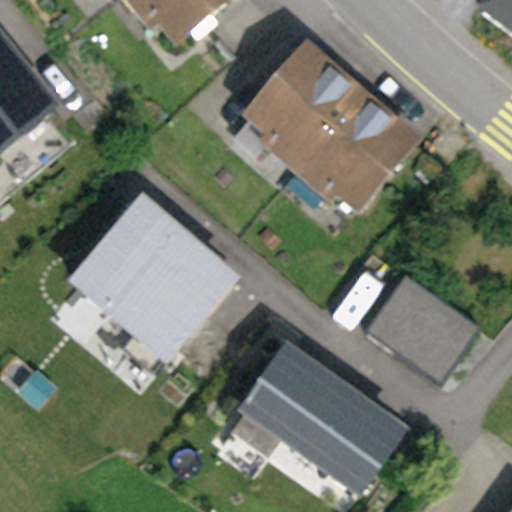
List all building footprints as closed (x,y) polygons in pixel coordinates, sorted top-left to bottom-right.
[(15,0),(5,0),(0,4),(0,140),(11,153),(89,88),(15,0)] [(245,0),(121,0),(170,60),(246,0),(245,0)] [(511,0),(478,0),(459,25),(511,64),(511,0)] [(297,66),(235,144),(351,235),(413,157),(297,66)] [(163,186),(95,260),(208,363),(276,289),(163,186)] [(511,301),(445,245),(401,297),(475,360),(511,316),(511,301)] [(414,440),(293,360),(249,426),(370,506),(414,440)]
